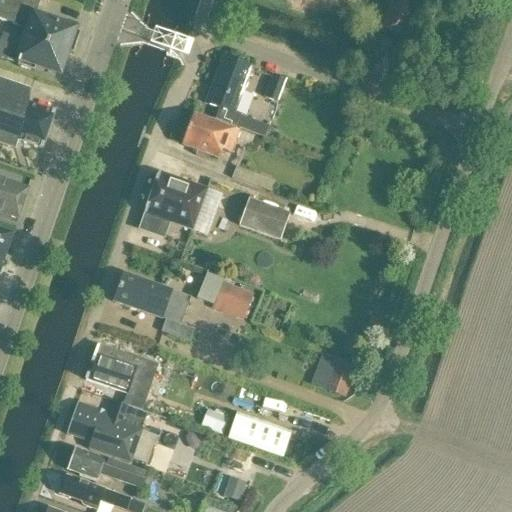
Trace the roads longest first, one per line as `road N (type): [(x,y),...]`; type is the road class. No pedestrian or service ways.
road 1 (unclassified): [(30,511),(160,128),(193,57)]
road 2 (unclassified): [(275,511),(377,414),(474,131)]
road 3 (tertiary): [(0,345),(110,27)]
road 4 (unclassified): [(474,131),(223,40),(193,57)]
